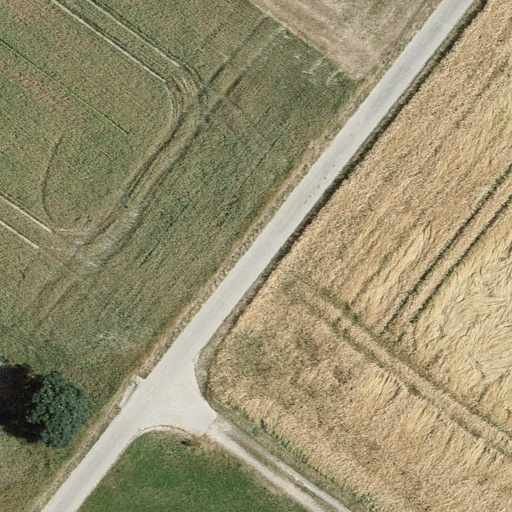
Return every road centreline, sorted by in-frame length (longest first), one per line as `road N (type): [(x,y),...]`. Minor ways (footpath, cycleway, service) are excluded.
road 1 (track): [(177,369),(372,511)]
road 2 (track): [(177,369),(66,511)]
